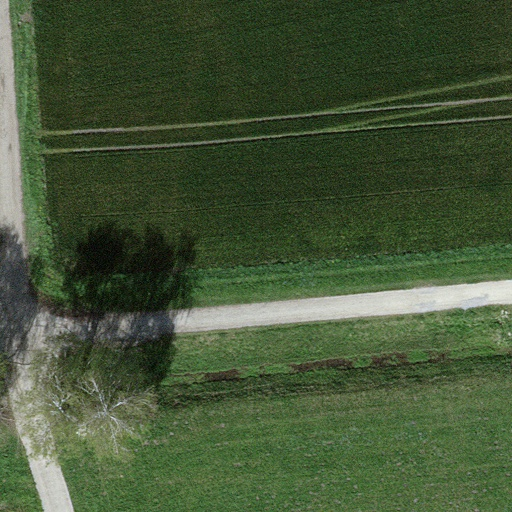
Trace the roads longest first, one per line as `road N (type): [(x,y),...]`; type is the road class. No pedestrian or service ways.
road 1 (track): [(511,294),(14,329)]
road 2 (track): [(14,329),(0,124)]
road 3 (track): [(14,329),(24,403),(58,511)]
